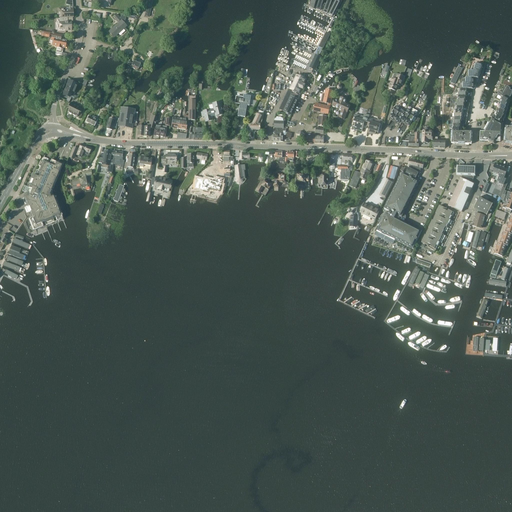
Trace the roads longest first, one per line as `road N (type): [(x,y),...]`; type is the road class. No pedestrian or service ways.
road 1 (secondary): [(52,130),(127,143),(511,155)]
road 2 (unknown): [(433,153),(407,205),(413,221),(426,213),(453,154)]
road 3 (tertiary): [(52,130),(79,37),(77,0)]
